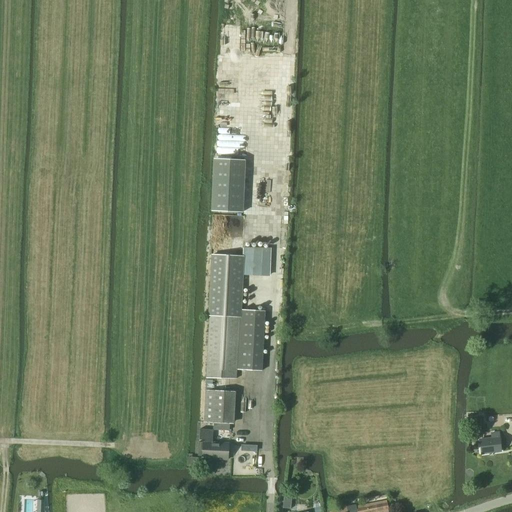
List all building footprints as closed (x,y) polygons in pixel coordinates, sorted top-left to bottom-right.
[(243,258),(212,256),(206,377),(236,379),(236,369),(261,371),(264,311),(241,310),(243,258)] [(205,390),(203,422),(213,423),(226,423),(229,423),(233,424),(234,424),(235,391),(212,390),(209,390),(208,390),(205,390)] [(202,458),(228,460),(228,444),(212,443),(213,430),(200,429),(199,440),(204,440),(204,442),(198,442),(198,456),(202,456),(202,458)] [(481,453),(500,451),(498,432),(491,433),(491,439),(479,440),(481,453)] [(377,511),(376,502),(356,506),(357,511),(377,511)]
